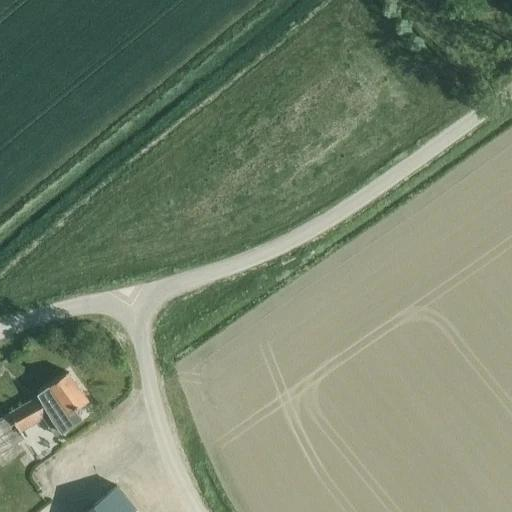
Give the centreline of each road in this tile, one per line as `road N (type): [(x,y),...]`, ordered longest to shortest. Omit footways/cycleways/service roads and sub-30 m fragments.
road 1 (unclassified): [(128,301),(313,229),(511,92)]
road 2 (unclassified): [(202,511),(165,452),(128,301)]
road 3 (unclassified): [(0,331),(72,307),(128,301)]
